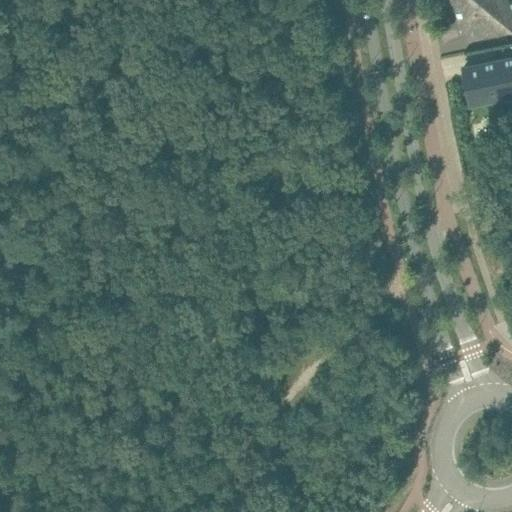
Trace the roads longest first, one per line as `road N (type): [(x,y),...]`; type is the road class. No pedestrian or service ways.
road 1 (tertiary): [(366,0),(409,226),(455,394),(451,408)]
road 2 (residential): [(432,239),(446,204),(405,0)]
road 3 (tertiary): [(432,239),(384,0)]
road 4 (tertiary): [(493,392),(468,350),(432,239)]
